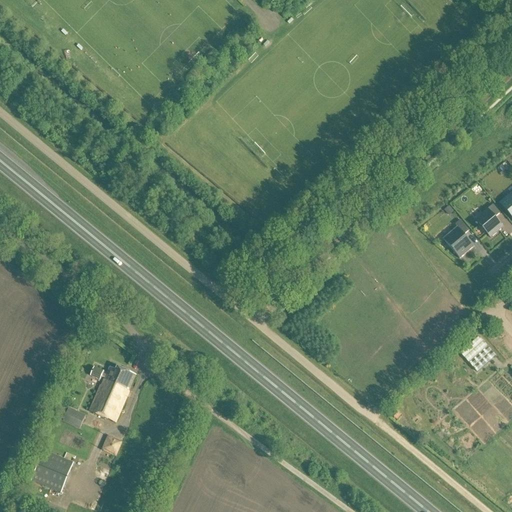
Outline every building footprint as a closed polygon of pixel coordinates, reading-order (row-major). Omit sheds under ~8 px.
[(511,194),(501,205),(511,218),(511,194)] [(504,228),(495,218),(500,215),(493,206),(488,210),(475,221),(491,239),(504,228)] [(457,228),(443,240),(460,260),(474,248),(464,236),(469,232),(461,221),(455,226),(457,228)] [(497,356),(479,337),(461,353),(479,372),(497,356)] [(101,381),(102,378),(105,379),(105,381),(104,381),(102,386),(101,386),(89,412),(116,423),(127,398),(129,392),(130,392),(137,376),(117,367),(116,370),(110,368),(107,374),(104,373),(105,372),(95,368),(91,377),(101,381)] [(80,430),(86,417),(63,407),(57,420),(80,430)] [(108,437),(101,452),(116,458),(123,443),(108,437)] [(74,463),(45,451),(32,482),(62,494),(74,463)]
